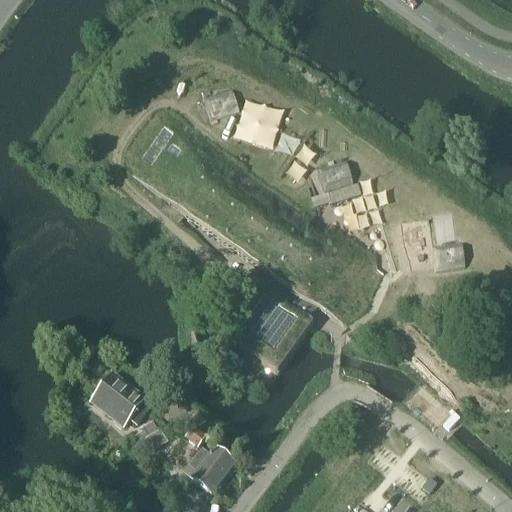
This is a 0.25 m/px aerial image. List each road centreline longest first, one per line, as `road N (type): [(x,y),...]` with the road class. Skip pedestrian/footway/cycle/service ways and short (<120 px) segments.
road 1 (track): [(234,314),(119,169),(134,131),(184,76),(231,82),(287,105),(406,202),(511,274)]
road 2 (unclassified): [(505,511),(353,392),(321,403),(240,511)]
road 3 (track): [(511,352),(500,367),(450,370),(371,296),(375,249)]
road 4 (tertiary): [(395,0),(511,69)]
